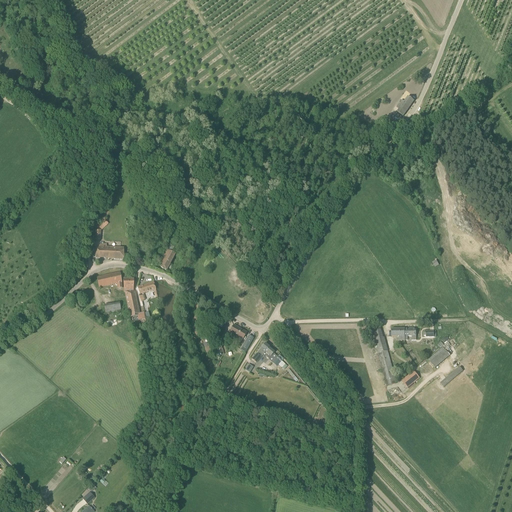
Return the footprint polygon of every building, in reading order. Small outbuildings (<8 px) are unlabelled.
[(397,112),(403,117),(414,101),(408,97),(404,102),(402,100),(398,106),(397,107),(399,109),(397,112)] [(100,230),(108,223),(105,221),(98,227),(100,230)] [(193,236),(188,234),(184,241),(188,243),(186,246),(193,249),(196,242),(198,243),(200,238),(194,235),(193,236)] [(96,247),(96,258),(124,260),(124,248),(107,247),(103,247),(103,244),(103,242),(100,242),(100,246),(99,246),(99,247),(96,247)] [(165,257),(159,266),(161,267),(166,271),(176,254),(171,252),(173,248),(174,247),(170,245),(169,244),(169,245),(163,256),(165,257)] [(123,288),(122,284),(120,273),(97,278),(99,289),(100,289),(99,287),(117,284),(118,288),(123,288)] [(134,291),(134,279),(124,279),(124,292),(125,291),(132,292),(134,291)] [(139,295),(156,290),(154,283),(137,288),(139,295)] [(138,309),(135,295),(135,294),(133,295),(132,292),(125,291),(129,310),(138,309)] [(98,322),(102,317),(90,308),(86,313),(98,322)] [(247,333),(234,326),(230,333),(243,340),(247,333)] [(405,329),(392,329),(392,337),(399,337),(399,341),(405,341),(405,329)] [(412,340),(416,340),(416,329),(405,329),(405,340),(408,340),(408,337),(412,336),(412,340)] [(387,386),(392,385),(396,384),(392,366),(384,337),(383,338),(381,330),(370,333),(376,353),(378,352),(387,386)] [(249,336),(242,347),(247,350),(254,339),(249,336)] [(269,359),(275,352),(270,347),(266,343),(259,351),(263,355),(266,352),(268,355),(266,357),(269,359)] [(443,347),(428,359),(436,368),(451,355),(443,347)] [(256,363),(261,357),(256,353),(251,359),(256,363)] [(285,364),(282,361),(277,357),(275,355),(273,357),(276,359),(272,363),(277,367),(278,365),(282,368),(285,364)] [(245,370),(250,373),(254,367),(248,364),(245,370)] [(460,367),(441,384),(444,387),(463,371),(460,367)] [(413,371),(398,384),(403,391),(417,380),(418,382),(421,380),(413,371)] [(90,493),(83,499),(87,504),(94,498),(90,493)]
